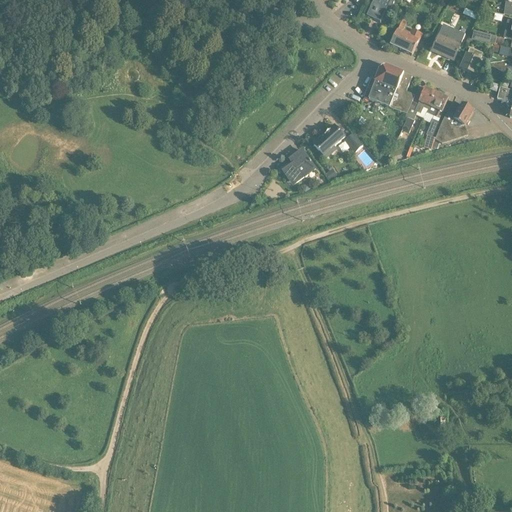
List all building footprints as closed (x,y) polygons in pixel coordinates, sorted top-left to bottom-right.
[(378,0),(378,1),(374,0),(366,17),(380,24),(388,8),(391,10),(395,0),(378,0)] [(507,4),(505,16),(511,17),(511,0),(503,0),(503,3),(507,4)] [(412,57),(416,48),(422,35),(412,30),(410,34),(403,31),(407,23),(402,21),(390,46),(412,57)] [(511,22),(509,22),(507,28),(506,28),(503,39),(511,41),(511,22)] [(495,48),(497,38),(474,32),(472,42),(495,48)] [(454,62),(458,53),(461,46),(439,36),(432,52),(446,58),(445,58),(454,62)] [(508,57),(510,51),(501,48),(499,55),(508,57)] [(478,68),(480,63),(481,62),(480,61),(483,55),(470,49),(467,56),(466,55),(461,68),(461,69),(466,71),(465,71),(473,75),(475,70),(476,70),(477,67),(478,68)] [(508,61),(504,62),(487,64),(488,82),(511,78),(511,65),(508,66),(508,61)] [(409,86),(412,79),(385,68),(381,70),(375,82),(371,81),(364,99),(407,115),(415,98),(406,94),(409,86)] [(511,91),(500,89),(500,91),(497,100),(502,102),(501,106),(510,118),(510,119),(511,119),(511,91)] [(415,113),(417,114),(421,116),(424,110),(428,111),(436,94),(425,90),(419,104),(415,113)] [(442,114),(444,109),(448,100),(436,94),(428,111),(427,115),(434,118),(439,120),(442,114)] [(442,145),(458,140),(468,137),(465,128),(466,125),(468,126),(470,123),(468,122),(473,113),(474,113),(472,112),(472,110),(469,109),(467,109),(462,106),(462,107),(461,108),(453,103),(442,125),(435,141),(442,145)] [(415,122),(408,119),(402,131),(409,134),(415,122)] [(435,141),(442,125),(432,121),(426,137),(435,141)] [(335,128),(314,147),(325,160),(336,150),(334,148),(346,138),(340,131),(338,132),(335,128)] [(363,147),(352,135),(345,142),(356,154),(363,147)] [(315,170),(302,152),(295,157),(299,161),(283,173),(293,187),(315,170)]
